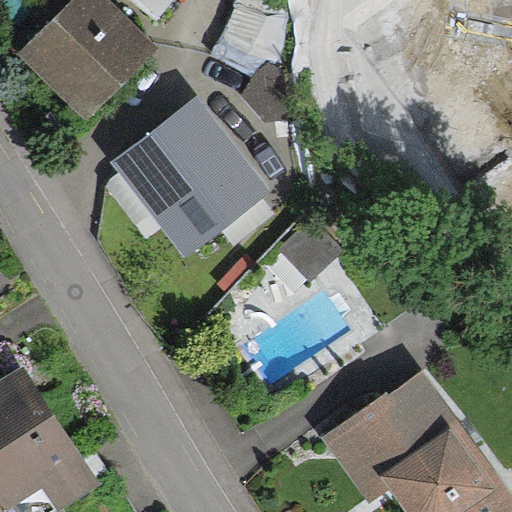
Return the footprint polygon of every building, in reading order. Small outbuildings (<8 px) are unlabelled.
[(70,111),(143,40),(103,0),(68,0),(14,53),(70,111)] [(511,0),(426,0),(452,45),(511,11),(511,0)] [(191,98),(106,159),(176,257),(261,196),(191,98)] [(43,508),(86,484),(19,369),(0,379),(0,501),(29,484),(43,508)] [(507,511),(511,509),(511,503),(422,375),(323,443),(368,506),(393,489),(408,511),(507,511)]
